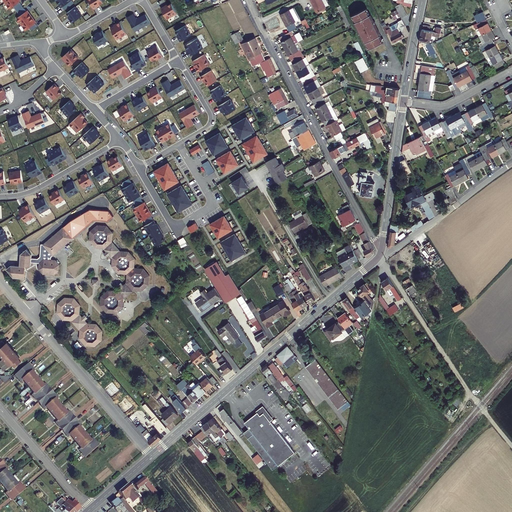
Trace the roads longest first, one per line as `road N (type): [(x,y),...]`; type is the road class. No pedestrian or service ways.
road 1 (tertiary): [(379,254),(151,455)]
road 2 (residential): [(382,247),(249,0)]
road 3 (track): [(377,258),(511,447)]
road 4 (track): [(386,267),(336,487)]
road 5 (residential): [(151,455),(26,311)]
road 6 (residential): [(138,167),(174,228),(214,204),(178,143)]
road 7 (residential): [(511,164),(379,254)]
road 8 (tertiary): [(403,102),(382,247)]
road 9 (residential): [(0,408),(90,508)]
road 10 (residential): [(0,196),(35,189),(119,138)]
